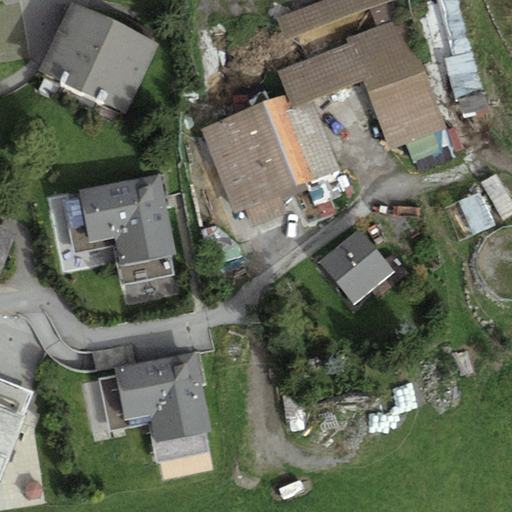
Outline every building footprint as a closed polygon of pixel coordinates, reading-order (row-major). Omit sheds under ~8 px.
[(278,70),(288,94),(293,107),(313,99),(362,80),(390,149),(447,127),(404,18),(398,20),(391,2),(396,0),(321,0),(276,18),(286,41),(369,8),(377,26),(346,38),(347,42),(278,70)] [(461,0),(438,0),(453,57),(445,59),(456,100),(460,99),(464,118),(490,111),(461,0)] [(159,44),(71,2),(38,70),(126,112),(159,44)] [(341,169),(313,99),(293,107),(288,94),(200,129),(234,213),(245,209),(252,227),(288,212),(283,200),(308,189),(315,205),(342,194),(333,173),(341,169)] [(160,174),(79,189),(89,242),(114,237),(119,263),(175,253),(160,174)] [(459,204),(476,236),(497,225),(481,193),(459,204)] [(0,272),(16,232),(0,226),(0,272)] [(319,262),(353,303),(394,270),(360,229),(319,262)] [(194,351),(114,368),(125,421),(150,416),(155,442),(211,431),(194,351)] [(0,378),(0,472),(32,392),(0,378)]
